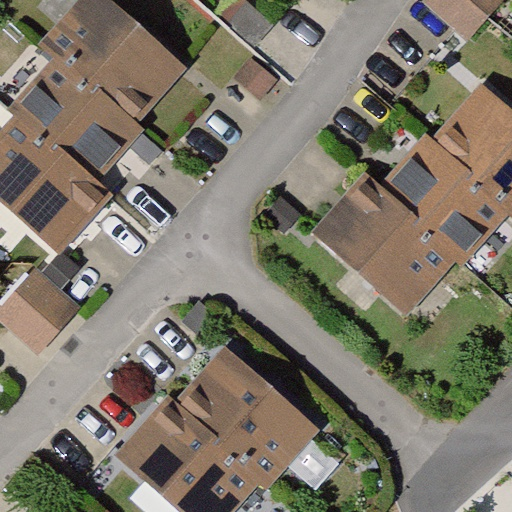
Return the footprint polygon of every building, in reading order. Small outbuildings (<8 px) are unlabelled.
[(488,0),(434,0),(421,17),(464,51),(498,8),(488,0)] [(79,4),(31,59),(43,69),(122,137),(170,82),(79,4)] [(133,147),(122,137),(43,69),(0,118),(0,129),(5,134),(87,202),(133,147)] [(511,146),(469,110),(425,162),(497,223),(511,236),(511,146)] [(98,212),(87,202),(5,134),(0,139),(0,226),(50,268),(98,212)] [(410,150),(366,202),(441,265),(453,275),(497,223),(425,162),(410,150)] [(353,190),(306,246),(393,321),(441,265),(366,202),(353,190)] [(29,287),(0,320),(0,344),(31,371),(71,324),(29,287)] [(215,362),(162,421),(248,499),(256,505),(310,446),(215,362)] [(154,414),(105,468),(153,511),(236,511),(248,499),(162,421),(154,414)]
